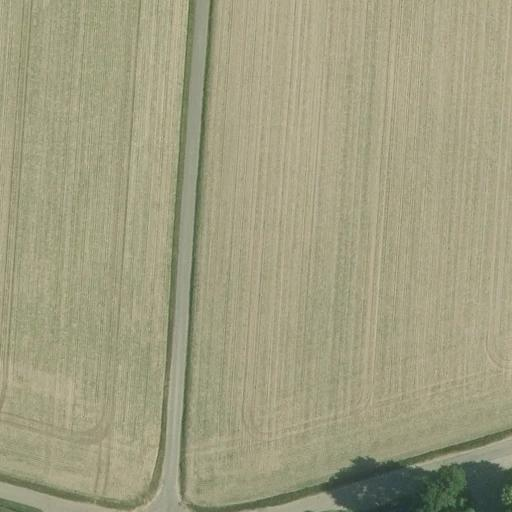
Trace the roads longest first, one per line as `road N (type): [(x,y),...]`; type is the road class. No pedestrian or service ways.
road 1 (unclassified): [(201,0),(169,511)]
road 2 (unclassified): [(290,511),(511,447)]
